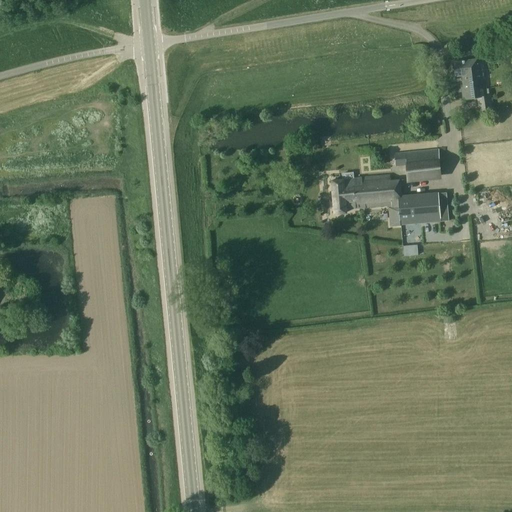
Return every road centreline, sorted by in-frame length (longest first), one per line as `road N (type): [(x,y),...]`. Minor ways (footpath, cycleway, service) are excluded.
road 1 (unclassified): [(193,511),(148,44)]
road 2 (unclassified): [(148,44),(424,0)]
road 3 (unclassified): [(0,77),(148,44)]
